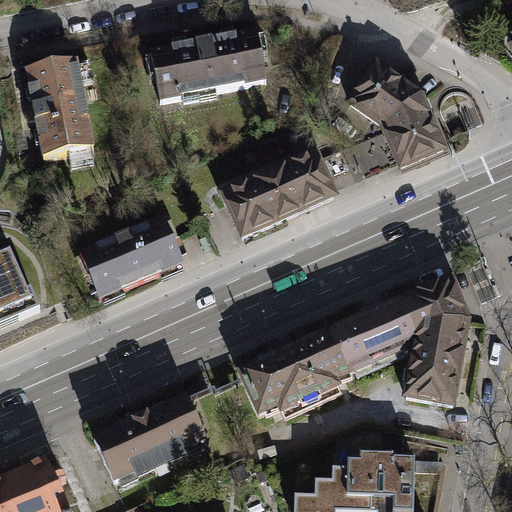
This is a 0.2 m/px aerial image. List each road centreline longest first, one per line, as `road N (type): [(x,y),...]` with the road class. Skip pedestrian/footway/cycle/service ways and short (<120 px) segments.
road 1 (primary): [(0,423),(511,199)]
road 2 (primary): [(511,160),(0,383)]
road 3 (residential): [(511,106),(488,76),(452,54),(327,0)]
road 4 (residential): [(511,317),(474,511)]
road 5 (residential): [(145,0),(0,28)]
